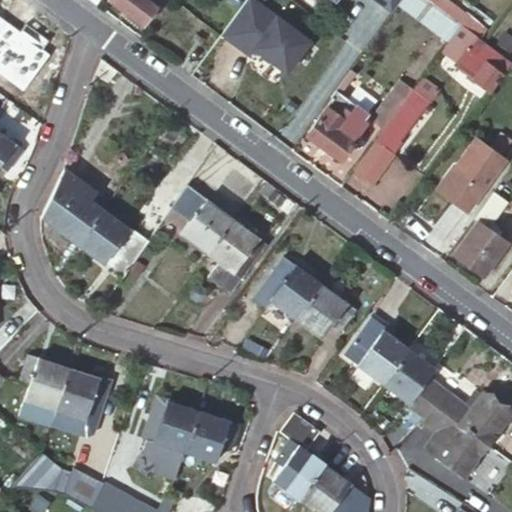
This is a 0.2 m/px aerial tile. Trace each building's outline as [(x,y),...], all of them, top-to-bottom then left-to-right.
[(146,0),(108,0),(142,25),(156,7),(146,0)] [(253,0),(246,0),(221,34),(243,50),(247,44),(254,48),(285,72),(309,41),(253,0)] [(376,0),(392,12),(398,4),(400,0),(376,0)] [(429,0),(400,0),(398,4),(448,41),(461,24),(429,0)] [(429,0),(461,24),(468,14),(448,0),(429,0)] [(490,91),(511,62),(511,61),(487,43),(461,24),(448,41),(441,50),(457,62),(456,63),(470,73),(468,75),(490,91)] [(0,68),(16,46),(0,34),(0,68)] [(178,65),(191,75),(209,51),(196,41),(178,65)] [(247,44),(243,50),(249,55),(254,48),(247,44)] [(375,140),(393,153),(401,143),(400,141),(422,110),(426,105),(438,88),(422,76),(406,97),(383,129),(375,140)] [(370,119),(383,129),(406,97),(393,88),(370,119)] [(334,90),(329,98),(332,101),(306,136),(341,161),(367,126),(361,122),(366,114),(334,90)] [(20,149),(0,133),(0,167),(6,172),(20,149)] [(506,158),(477,136),(438,189),(467,211),(506,158)] [(393,153),(375,140),(359,162),(379,176),(395,155),(393,153)] [(78,245),(102,209),(90,200),(77,190),(82,183),(63,169),(39,218),(77,246),(78,245)] [(77,190),(90,200),(95,192),(82,183),(77,190)] [(179,234),(206,255),(232,219),(186,185),(171,207),(189,221),(179,234)] [(494,191),(475,217),(478,219),(452,254),(483,276),(509,241),(489,226),(508,201),(494,191)] [(77,246),(121,278),(147,241),(102,209),(78,245),(77,246)] [(232,219),(206,255),(221,266),(209,282),(228,296),(266,243),(232,219)] [(294,320),(320,284),(285,258),(271,279),(267,276),(250,299),(263,308),(269,301),(294,320)] [(355,309),(320,284),(294,320),(320,339),(330,325),(338,332),(355,309)] [(406,350),(408,348),(382,329),(384,325),(370,315),(341,354),(347,358),(381,384),(406,350)] [(428,376),(434,368),(408,348),(406,350),(381,384),(406,403),(399,413),(414,425),(421,418),(424,415),(432,403),(416,390),(428,376)] [(54,409),(68,368),(27,354),(19,380),(28,383),(23,399),(54,409)] [(109,381),(68,368),(54,409),(47,433),(82,445),(89,442),(92,431),(83,428),(85,419),(95,423),(98,413),(109,381)] [(444,388),(428,376),(416,390),(432,403),(445,414),(452,405),(438,395),(444,388)] [(456,423),(485,445),(496,429),(498,431),(511,413),(481,390),(456,423)] [(183,452),(197,411),(156,397),(147,422),(158,426),(152,441),(183,452)] [(433,456),(464,478),(476,461),(474,460),(485,445),(456,423),(445,414),(432,403),(424,415),(421,418),(442,435),(430,450),(435,454),(433,456)] [(239,424),(197,411),(183,452),(215,462),(220,446),(230,450),(239,424)] [(297,499),(323,464),(304,449),(318,431),(292,412),(278,431),(289,439),(272,460),(281,467),(271,480),(297,499)] [(496,429),(485,445),(494,451),(505,436),(498,431),(496,429)] [(494,451),(485,445),(474,460),(476,461),(483,466),(494,451)] [(66,498),(91,510),(100,482),(71,467),(69,471),(61,469),(40,454),(33,461),(11,486),(51,490),(66,498)] [(358,490),(323,464),(297,499),(314,511),(329,511),(334,506),(342,511),(358,490)] [(0,498),(11,486),(0,476),(0,498)] [(91,510),(94,511),(155,511),(154,511),(101,483),(100,482),(91,510)] [(154,511),(155,511),(166,511),(172,502),(164,497),(154,511)]
